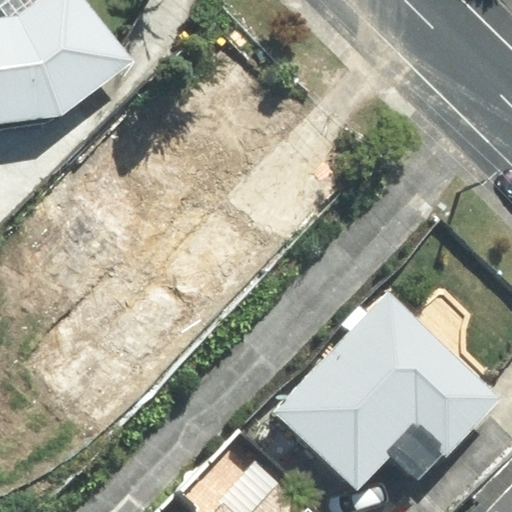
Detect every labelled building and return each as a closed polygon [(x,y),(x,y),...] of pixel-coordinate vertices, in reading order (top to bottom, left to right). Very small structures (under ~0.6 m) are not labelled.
[(23,0),(0,15),(0,130),(44,125),(123,65),(72,0),(23,0)] [(132,106),(37,210),(101,268),(66,307),(143,377),(273,233),(132,106)] [(256,419),(341,501),(377,464),(404,490),(492,399),(380,290),(256,419)] [(177,511),(299,511),(229,442),(169,504),(177,511)] [(511,511),(511,470),(468,511),(511,511)]
